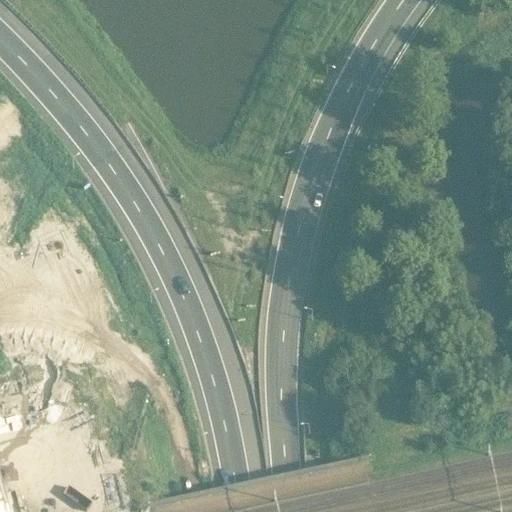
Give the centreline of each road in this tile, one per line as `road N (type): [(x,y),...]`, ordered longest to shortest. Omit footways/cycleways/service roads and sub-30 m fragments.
road 1 (motorway): [(251,511),(219,383),(170,255),(100,154),(0,43)]
road 2 (motorway): [(281,511),(283,323),(293,247),(329,130),(404,0)]
